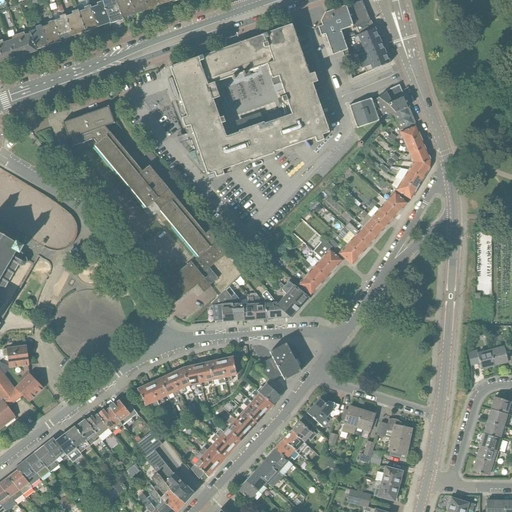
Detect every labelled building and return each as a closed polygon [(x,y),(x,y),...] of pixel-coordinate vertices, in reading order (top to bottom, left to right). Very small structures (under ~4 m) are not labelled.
[(123,20),(123,18),(116,0),(112,0),(110,1),(110,3),(104,6),(110,23),(110,25),(123,20)] [(116,0),(123,18),(135,14),(129,0),(116,0)] [(129,0),(135,14),(147,10),(143,0),(129,0)] [(143,0),(147,10),(160,5),(158,0),(143,0)] [(349,55),(346,47),(345,41),(361,34),(358,27),(370,21),(362,1),(346,7),(346,6),(325,13),(320,22),(322,26),(317,27),(321,36),(325,35),(332,56),(334,60),(349,55)] [(98,27),(110,23),(104,6),(103,2),(97,4),(97,6),(91,8),(98,27)] [(98,27),(91,8),(90,6),(84,8),(85,10),(79,13),(85,32),(98,27)] [(85,32),(79,13),(78,10),(72,13),(72,15),(66,17),(73,36),(85,32)] [(73,36),(66,17),(65,15),(59,17),(60,19),(54,21),(61,40),(73,36)] [(61,40),(54,21),(47,23),(48,26),(42,28),(48,47),(61,42),(61,40)] [(361,34),(374,29),(371,21),(370,21),(358,27),(361,34)] [(36,51),(48,47),(42,28),(41,25),(35,28),(36,30),(29,32),(30,34),(36,51)] [(274,153),(293,146),(315,138),(317,143),(324,141),(322,136),(329,133),(318,99),(323,97),(318,82),(317,82),(314,73),(309,75),(292,25),(264,35),(193,59),(170,68),(187,117),(182,119),(185,128),(190,126),(194,136),(197,145),(207,176),(214,173),(216,178),(224,175),(222,171),(249,161),(250,163),(274,154),(274,153)] [(359,50),(380,42),(374,29),(361,34),(345,41),(347,46),(351,45),(352,46),(357,44),(359,50)] [(36,52),(36,51),(30,34),(25,36),(24,33),(18,35),(25,55),(36,52)] [(14,59),(25,55),(18,35),(12,37),(13,40),(8,42),(14,59)] [(0,54),(3,63),(14,59),(8,42),(3,43),(2,41),(0,41),(0,54)] [(356,57),(359,63),(385,52),(380,42),(359,50),(354,52),(356,57)] [(366,73),(389,63),(385,52),(359,63),(362,69),(364,68),(366,73)] [(399,85),(391,89),(394,95),(402,92),(399,85)] [(386,92),(378,97),(388,104),(397,113),(408,108),(409,108),(404,97),(392,102),(386,92)] [(408,108),(397,113),(388,104),(378,97),(372,101),(379,120),(379,121),(393,120),(395,123),(400,131),(415,124),(408,108)] [(379,121),(372,101),(371,98),(349,105),(357,129),(379,121)] [(166,219),(197,258),(191,263),(191,262),(161,286),(175,303),(197,285),(204,294),(212,287),(210,286),(219,278),(211,267),(229,252),(219,240),(211,230),(205,234),(175,197),(149,167),(142,173),(105,127),(114,124),(108,107),(63,123),(68,140),(70,140),(72,147),(94,139),(97,144),(94,146),(146,209),(153,203),(159,210),(159,211),(166,219)] [(405,145),(421,138),(420,136),(421,135),(419,132),(418,131),(416,126),(400,133),(405,145)] [(409,154),(425,147),(423,143),(424,142),(422,139),(421,138),(405,145),(409,154)] [(413,163),(430,164),(430,160),(431,159),(430,156),(428,155),(425,147),(409,154),(413,163)] [(408,170),(423,179),(427,172),(429,172),(430,169),(430,167),(430,164),(413,163),(408,170)] [(386,174),(389,170),(383,165),(380,169),(386,174)] [(402,180),(416,190),(418,188),(419,187),(421,184),(420,183),(423,179),(408,170),(402,180)] [(395,191),(396,191),(410,199),(414,194),(415,194),(417,191),(416,190),(402,180),(395,191)] [(386,201),(398,213),(399,212),(401,212),(403,209),(403,208),(410,199),(396,191),(395,192),(394,191),(386,201)] [(391,221),(378,209),(376,207),(371,202),(367,199),(364,203),(372,210),(368,215),(384,229),(385,229),(388,226),(388,225),(391,221)] [(371,202),(376,207),(379,204),(373,199),(371,202)] [(398,214),(398,213),(386,201),(378,209),(391,221),(394,218),(396,217),(398,215),(398,214)] [(384,229),(368,215),(363,211),(361,214),(365,218),(359,224),(362,227),(375,239),(384,229)] [(374,240),(375,239),(362,227),(358,231),(349,223),(345,227),(367,247),(371,243),(372,243),(375,241),(374,240)] [(0,325),(1,324),(0,324),(0,313),(5,305),(0,302),(0,298),(3,294),(4,292),(8,284),(9,285),(10,283),(9,283),(14,275),(15,274),(19,266),(22,268),(26,267),(28,263),(27,260),(27,259),(22,256),(23,255),(20,253),(24,247),(18,244),(20,240),(24,243),(25,241),(19,238),(20,238),(15,235),(13,234),(8,231),(7,231),(7,230),(2,227),(2,228),(0,227),(1,227),(0,226),(0,325)] [(364,251),(367,247),(345,227),(344,227),(342,230),(347,234),(342,239),(348,244),(347,244),(360,256),(361,255),(362,255),(364,252),(364,251)] [(359,257),(360,256),(347,244),(339,253),(352,265),(356,260),(357,260),(359,258),(359,257)] [(321,258),(335,269),(336,269),(338,267),(338,265),(342,261),(329,250),(321,258)] [(333,271),(335,269),(321,258),(317,263),(310,257),(306,261),(313,267),(326,279),(329,275),(331,275),(333,272),(333,271)] [(326,279),(313,267),(305,276),(318,288),(319,286),(321,286),(323,284),(323,282),(326,279)] [(318,289),(318,288),(305,276),(298,285),(310,296),(314,292),(316,292),(318,289)] [(285,293),(302,307),(309,299),(294,285),(293,286),(288,282),(284,287),(281,284),(279,286),(282,291),(285,293)] [(256,320),(268,320),(266,304),(261,298),(259,299),(253,289),(247,293),(248,298),(254,297),(256,320)] [(223,322),(232,322),(230,296),(226,290),(209,306),(209,308),(213,308),(214,322),(223,321),(223,322)] [(268,320),(292,318),(278,307),(276,304),(266,292),(262,296),(264,298),(261,298),(266,304),(268,320)] [(242,303),(234,293),(230,296),(232,322),(243,321),(242,305),(242,303)] [(292,318),(302,307),(285,293),(276,304),(278,307),(292,318)] [(248,298),(248,305),(242,305),(243,321),(256,320),(254,297),(248,298)] [(261,364),(262,374),(270,381),(281,376),(284,381),(301,372),(298,367),(303,364),(298,355),(294,346),(289,349),(286,344),(269,353),(272,358),(261,364)] [(26,347),(6,349),(3,350),(4,357),(7,356),(9,368),(28,365),(26,347)] [(508,365),(511,364),(511,360),(511,354),(506,354),(504,347),(490,350),(494,366),(507,363),(508,365)] [(481,369),(494,366),(490,350),(477,353),(477,354),(475,355),(474,352),(468,353),(471,366),(479,363),(481,369)] [(220,362),(225,385),(238,382),(236,376),(237,376),(237,374),(236,374),(233,359),(220,362)] [(214,387),(225,385),(220,362),(209,364),(214,387)] [(202,390),(214,387),(209,364),(197,367),(202,390)] [(192,392),(202,390),(197,367),(184,370),(191,392),(192,392)] [(23,396),(15,389),(0,369),(0,429),(16,417),(8,407),(23,396)] [(182,397),(191,392),(184,370),(172,376),(182,397)] [(15,389),(23,396),(29,402),(42,389),(29,375),(15,389)] [(171,402),(182,397),(172,376),(161,380),(171,402)] [(160,407),(171,402),(161,380),(150,386),(160,407)] [(258,393),(272,406),(280,397),(266,384),(258,393)] [(152,411),(160,407),(150,386),(138,391),(145,405),(144,406),(145,407),(146,407),(147,409),(150,407),(152,411)] [(272,407),(272,406),(258,393),(254,389),(247,397),(264,414),(267,410),(269,411),(272,407)] [(261,418),(264,414),(247,397),(238,407),(256,422),(258,423),(261,420),(261,418)] [(491,410),(507,414),(510,402),(495,397),(491,410)] [(330,420),(329,418),(330,417),(336,419),(340,406),(328,402),(326,404),(320,399),(314,406),(307,414),(324,428),(329,422),(330,420)] [(123,426),(137,415),(131,406),(126,410),(119,401),(114,404),(113,403),(109,406),(110,408),(109,408),(123,426)] [(255,423),(256,422),(238,407),(230,415),(248,432),(251,428),(253,428),(256,425),(255,423)] [(348,433),(354,435),(362,410),(349,407),(348,411),(345,411),(341,421),(343,422),(343,424),(341,432),(348,434),(348,433)] [(112,434),(123,426),(109,408),(105,412),(103,411),(99,414),(105,422),(103,423),(111,433),(112,434)] [(362,410),(354,435),(361,437),(363,431),(370,433),(370,430),(372,431),(376,420),(373,419),(374,414),(362,410)] [(488,422),(503,427),(507,414),(491,410),(488,422)] [(101,441),(111,433),(103,423),(105,422),(99,414),(99,416),(97,414),(93,417),(91,416),(87,420),(88,422),(87,422),(98,437),(101,441)] [(244,436),(248,432),(230,415),(222,424),(225,427),(224,428),(240,443),(239,441),(240,440),(242,440),(245,437),(244,436)] [(98,437),(87,422),(86,421),(82,424),(81,423),(75,427),(87,443),(90,447),(95,442),(94,441),(98,437)] [(390,441),(409,444),(412,429),(407,428),(408,424),(389,421),(388,424),(382,423),(377,435),(391,438),(390,441)] [(291,432),(306,445),(306,444),(305,443),(308,439),(311,441),(316,435),(306,426),(304,427),(299,422),(291,432)] [(484,434),(499,439),(503,427),(488,422),(484,434)] [(78,450),(87,443),(75,427),(65,434),(80,453),(78,450)] [(237,446),(240,443),(224,428),(222,430),(219,428),(214,434),(232,450),(235,446),(237,446)] [(146,457),(155,450),(162,445),(151,432),(137,444),(141,449),(146,456),(146,457)] [(298,454),(306,445),(291,432),(283,441),(298,454)] [(327,444),(334,446),(338,436),(331,433),(331,434),(329,439),(327,444)] [(76,456),(80,453),(65,434),(56,442),(66,455),(67,455),(71,461),(77,457),(76,456)] [(228,453),(232,450),(214,434),(209,439),(214,443),(211,447),(223,458),(224,458),(226,458),(229,455),(228,453)] [(480,447),(496,451),(499,439),(484,434),(480,447)] [(62,458),(66,455),(56,442),(53,438),(44,446),(56,461),(61,457),(62,458)] [(293,459),(298,454),(283,441),(275,449),(289,461),(291,458),(293,459)] [(369,464),(371,458),(372,451),(374,444),(367,441),(363,455),(360,454),(358,461),(369,464)] [(409,444),(390,441),(388,452),(390,452),(390,455),(401,457),(402,454),(406,455),(409,444)] [(59,466),(56,461),(44,446),(35,453),(50,473),(59,466)] [(223,459),(223,458),(211,447),(207,451),(204,448),(199,452),(215,467),(219,463),(221,464),(223,461),(223,459)] [(477,459),(492,464),(496,451),(480,447),(477,459)] [(265,460),(282,475),(292,464),(289,461),(275,449),(265,460)] [(155,450),(146,457),(152,463),(160,457),(155,450)] [(212,471),(215,467),(199,452),(198,451),(190,460),(194,464),(194,465),(195,466),(207,476),(208,476),(210,476),(212,473),(212,471)] [(371,458),(380,460),(382,454),(372,451),(371,458)] [(52,475),(50,473),(35,453),(26,460),(42,481),(43,482),(45,480),(47,480),(48,478),(52,475)] [(165,464),(160,457),(152,463),(157,470),(165,464)] [(369,464),(379,467),(381,460),(380,460),(371,458),(369,464)] [(492,464),(477,459),(473,471),(488,476),(492,464)] [(33,489),(42,481),(26,460),(15,468),(17,471),(33,489)] [(261,478),(268,484),(271,488),(282,475),(265,460),(255,472),(261,478)] [(165,464),(157,470),(159,473),(163,476),(170,470),(165,464)] [(126,472),(129,476),(138,469),(135,465),(126,472)] [(381,482),(398,487),(402,472),(384,467),(381,482)] [(170,470),(163,476),(168,483),(175,476),(170,470)] [(33,489),(17,471),(9,477),(24,497),(33,489)] [(265,488),(268,484),(261,478),(255,472),(246,481),(261,494),(266,489),(265,488)] [(163,476),(159,473),(151,479),(156,485),(153,488),(176,511),(185,503),(168,483),(163,476)] [(193,494),(175,476),(168,483),(185,503),(193,494)] [(25,498),(24,497),(9,477),(0,483),(15,504),(16,504),(25,498)] [(108,489),(115,498),(125,490),(120,483),(118,481),(108,489)] [(256,500),(261,494),(246,481),(238,491),(251,503),(255,499),(256,500)] [(398,487),(381,482),(376,481),(374,488),(376,489),(374,496),(395,502),(398,487)] [(6,511),(15,504),(0,483),(0,504),(1,505),(6,511)] [(158,511),(176,511),(153,488),(150,484),(144,488),(149,494),(149,495),(153,499),(154,501),(152,505),(158,511)] [(115,498),(108,489),(99,496),(106,505),(116,498),(115,498)] [(158,511),(152,505),(140,490),(136,494),(143,502),(141,504),(144,508),(140,511),(141,511),(158,511)] [(369,502),(360,500),(362,493),(350,490),(346,503),(368,508),(369,502)] [(360,500),(369,502),(371,495),(362,493),(360,500)] [(67,511),(76,504),(68,495),(59,502),(67,511)] [(447,511),(449,511),(468,511),(469,511),(473,511),(474,506),(451,499),(447,511)] [(504,511),(505,501),(486,501),(486,511),(504,511)]
